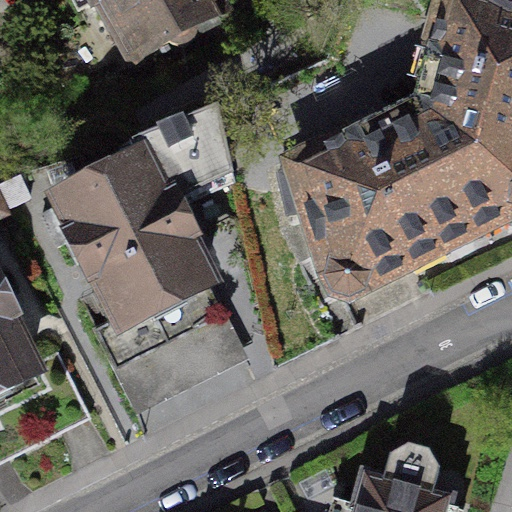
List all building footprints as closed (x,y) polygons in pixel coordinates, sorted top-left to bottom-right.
[(0,0),(0,12),(31,8),(30,4),(29,0),(0,0)] [(70,0),(78,14),(101,1),(134,64),(169,44),(171,45),(174,46),(176,47),(179,47),(182,47),(185,46),(188,45),(191,43),(192,41),(194,39),(195,37),(196,35),(196,32),(196,29),(225,12),(217,0),(70,0)] [(489,156),(511,201),(511,6),(490,1),(490,0),(445,0),(418,103),(416,104),(424,128),(491,146),(489,156)] [(368,284),(511,211),(511,201),(489,156),(491,146),(424,128),(416,104),(279,175),(288,216),(296,214),(305,212),(307,223),(309,229),(317,250),(328,272),(325,281),(332,296),(350,302),(365,294),(368,284)] [(136,157),(140,165),(146,162),(166,201),(167,201),(172,212),(203,196),(234,180),(217,107),(129,142),(117,145),(124,163),(136,157)] [(146,162),(140,165),(41,215),(57,248),(77,238),(87,257),(95,274),(96,273),(119,319),(95,331),(132,402),(240,347),(212,292),(211,293),(204,279),(205,279),(185,239),(186,239),(172,212),(167,201),(166,201),(146,162)] [(0,460),(88,415),(57,353),(31,366),(6,318),(7,318),(0,303),(0,460)] [(350,511),(451,511),(456,496),(435,490),(440,471),(429,453),(409,447),(390,458),(385,477),(362,471),(350,511)]
